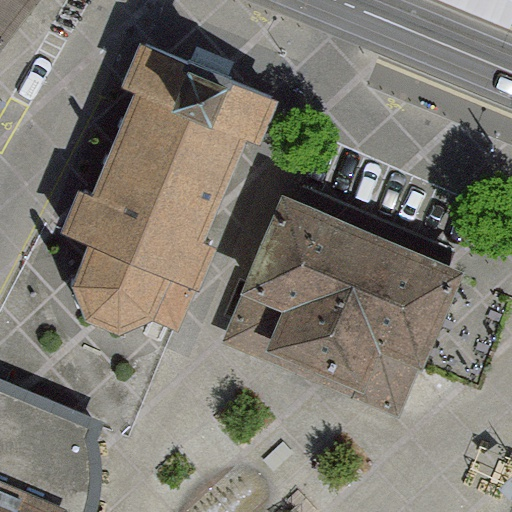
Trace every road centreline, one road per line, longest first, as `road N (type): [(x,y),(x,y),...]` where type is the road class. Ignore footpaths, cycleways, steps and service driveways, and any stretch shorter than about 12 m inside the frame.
road 1 (residential): [(97,24),(0,215)]
road 2 (tertiary): [(511,71),(338,0)]
road 3 (primary): [(368,0),(511,60)]
